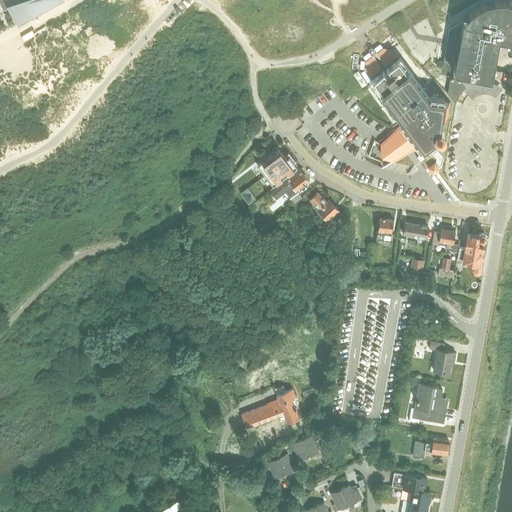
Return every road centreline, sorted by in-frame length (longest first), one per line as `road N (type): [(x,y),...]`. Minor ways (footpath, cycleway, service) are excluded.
road 1 (tertiary): [(445,511),(499,217)]
road 2 (residential): [(499,217),(355,192),(321,173),(272,125)]
road 3 (unknown): [(489,138),(492,96),(475,99),(468,118),(459,178),(479,176),(487,148)]
road 4 (residential): [(371,511),(369,477),(358,466),(282,498)]
